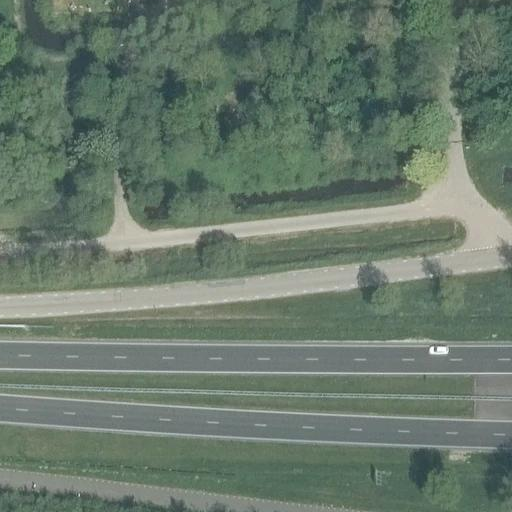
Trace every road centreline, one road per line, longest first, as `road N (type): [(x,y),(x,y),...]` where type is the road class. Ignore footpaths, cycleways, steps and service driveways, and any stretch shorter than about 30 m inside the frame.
road 1 (trunk): [(0,409),(511,434)]
road 2 (trunk): [(511,361),(0,357)]
road 3 (tertiary): [(0,308),(203,294),(492,259)]
road 4 (unclassified): [(492,259),(457,186),(448,0)]
road 5 (track): [(0,252),(124,241)]
